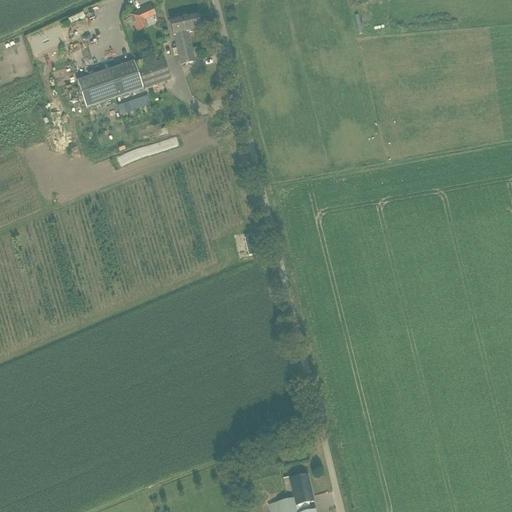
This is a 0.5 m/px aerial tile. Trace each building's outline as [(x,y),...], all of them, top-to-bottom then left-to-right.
[(147,8),(129,16),(137,33),(146,29),(143,22),(155,16),(150,6),(147,8)] [(172,20),(182,65),(195,62),(188,33),(201,30),(197,14),(172,20)] [(165,61),(136,71),(134,64),(77,83),(86,109),(172,80),(165,61)] [(119,115),(149,105),(146,96),(116,106),(119,115)] [(314,511),(315,511),(309,511),(296,511),(295,507),(313,502),(307,476),(288,480),(293,500),(277,503),(279,509),(269,511),(314,511)]
